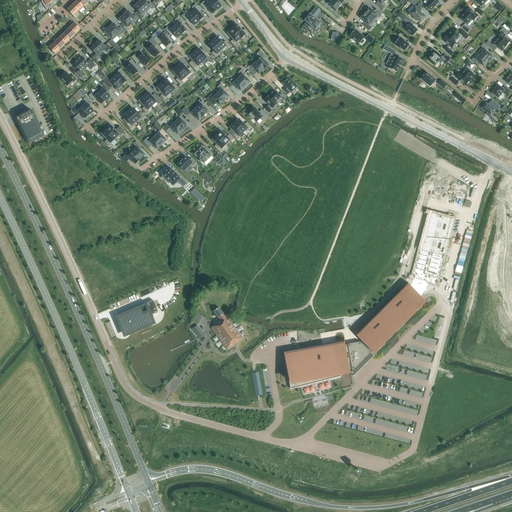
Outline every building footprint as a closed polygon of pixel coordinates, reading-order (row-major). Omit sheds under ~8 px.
[(55,0),(54,0),(44,0),(42,1),(41,2),(46,9),(52,6),(50,3),(55,0)] [(72,5),(78,11),(83,6),(77,0),(77,1),(72,5)] [(143,0),(141,0),(138,3),(146,12),(147,13),(151,9),(152,9),(154,7),(150,3),(148,5),(143,0)] [(215,0),(211,0),(209,2),(217,10),(218,11),(221,8),(221,7),(221,6),(215,0)] [(340,6),(332,0),(329,4),(336,11),(340,6)] [(376,0),(377,1),(379,2),(376,5),(382,10),(386,5),(383,3),(385,0),(376,0)] [(404,0),(401,0),(397,6),(400,8),(406,1),(404,0)] [(413,6),(408,12),(410,13),(413,17),(413,18),(415,20),(415,19),(420,23),(425,17),(419,12),(420,11),(423,8),(418,4),(418,3),(414,0),(409,0),(408,1),(413,5),(414,5),(415,6),(418,9),(417,10),(415,8),(413,6)] [(428,0),(425,0),(423,2),(426,5),(425,5),(431,10),(438,2),(435,0),(430,0),(429,1),(428,0)] [(483,5),(487,0),(476,0),(476,1),(475,1),(476,2),(481,7),(484,9),(485,7),(483,5)] [(288,5),(287,4),(285,7),(291,13),(298,7),(292,1),(288,5)] [(200,5),(205,10),(207,8),(212,14),(213,14),(214,14),(217,11),(216,11),(217,10),(209,2),(207,4),(206,2),(204,2),(200,5)] [(142,16),(146,12),(138,3),(134,7),(142,16)] [(172,4),(166,11),(168,13),(175,7),(172,4)] [(191,13),(199,22),(203,18),(198,12),(201,9),(196,4),(192,7),(192,9),(194,11),(191,13)] [(500,12),(504,8),(499,4),(495,8),(500,12)] [(78,11),(72,5),(67,10),(73,16),(78,11)] [(309,14),(304,20),(306,23),(306,24),(309,26),(310,25),(315,30),(317,28),(318,28),(319,26),(321,23),(315,18),(321,11),(315,7),(310,14),(309,14)] [(365,13),(374,22),(375,22),(379,17),(369,8),(365,13)] [(465,13),(474,21),(478,16),(470,8),(465,13)] [(125,13),(123,15),(132,24),(136,20),(137,22),(140,20),(136,15),(133,17),(128,11),(126,13),(125,13)] [(191,13),(187,17),(184,14),(181,16),(186,22),(189,20),(194,26),(199,22),(191,13)] [(365,13),(364,14),(363,13),(360,17),(361,17),(360,18),(366,23),(364,26),(369,31),(371,28),(370,26),(374,22),(365,13)] [(469,27),(474,21),(465,13),(460,18),(466,24),(462,28),(468,33),(470,31),(466,27),(467,25),(469,27)] [(128,28),(132,24),(123,15),(121,17),(121,18),(119,19),(125,25),(122,27),(127,32),(129,29),(128,28)] [(182,34),(186,31),(181,24),(184,22),(179,17),(176,19),(175,20),(175,22),(177,24),(174,26),(182,34)] [(406,17),(403,21),(407,24),(407,26),(404,29),(412,36),(417,31),(409,23),(411,21),(406,17)] [(73,23),(68,28),(75,34),(80,29),(73,23)] [(113,24),(109,28),(117,36),(117,37),(122,33),(123,34),(125,32),(121,27),(119,29),(113,24)] [(177,38),(182,34),(174,26),(173,24),(169,28),(168,27),(165,29),(170,35),(172,33),(177,38)] [(240,38),(241,39),(245,35),(247,37),(250,34),(245,29),(242,31),(237,25),(232,29),(240,38)] [(75,34),(68,28),(63,32),(70,39),(75,34)] [(113,40),(117,37),(117,36),(109,28),(105,32),(113,40)] [(236,42),(240,38),(232,29),(231,31),(231,30),(228,33),(236,42)] [(358,44),(360,42),(362,40),(364,38),(364,37),(355,30),(355,29),(349,36),(352,39),(354,41),(355,41),(358,44)] [(497,38),(506,46),(511,41),(505,36),(507,34),(508,34),(503,29),(499,33),(501,34),(497,38)] [(457,43),(462,38),(461,37),(458,35),(453,30),(448,35),(457,43)] [(460,34),(458,35),(461,37),(462,36),(466,40),(469,36),(463,30),(460,34)] [(70,39),(63,32),(58,37),(65,44),(69,39),(70,39)] [(154,40),(158,45),(161,42),(166,47),(167,47),(168,47),(171,44),(170,44),(171,43),(162,33),(157,37),(154,40)] [(370,44),(374,40),(374,39),(369,35),(369,34),(365,39),(370,44)] [(448,35),(443,40),(449,45),(447,47),(444,49),(451,56),(453,53),(450,50),(452,48),(457,43),(448,35)] [(65,44),(58,37),(53,42),(60,49),(65,44)] [(213,41),(221,50),(225,46),(227,48),(229,46),(225,41),(223,43),(218,37),(213,41)] [(399,37),(394,44),(399,48),(404,51),(409,45),(404,41),(399,37)] [(154,48),(158,45),(154,40),(152,38),(148,41),(151,43),(146,47),(155,58),(160,54),(154,48)] [(497,38),(493,43),(502,51),(506,46),(497,38)] [(102,53),(105,50),(107,52),(111,48),(106,44),(104,46),(98,40),(94,44),(102,53)] [(223,52),(221,50),(213,41),(208,45),(214,51),(211,53),(215,58),(223,52)] [(60,49),(53,42),(48,47),(54,54),(59,49),(60,49)] [(494,48),(488,42),(485,44),(492,50),(494,48)] [(94,44),(90,48),(95,54),(93,56),(97,61),(101,57),(100,55),(102,53),(94,44)] [(478,53),(488,62),(489,61),(490,62),(493,58),(492,58),(493,57),(486,51),(489,49),(483,44),(481,46),(483,48),(478,53)] [(385,45),(382,50),(391,54),(390,56),(393,57),(394,55),(396,51),(385,45)] [(194,53),(202,62),(202,63),(207,59),(210,56),(206,52),(203,54),(198,49),(194,53)] [(263,59),(266,56),(261,51),(257,54),(258,55),(254,60),(256,62),(263,70),(268,65),(263,59)] [(428,61),(435,66),(438,62),(441,65),(445,59),(449,62),(451,60),(445,55),(443,58),(436,51),(428,61)] [(136,56),(135,54),(131,57),(136,64),(140,61),(145,67),(150,63),(141,52),(136,56)] [(198,66),(202,62),(194,53),(192,54),(192,53),(189,56),(193,60),(189,64),(194,69),(198,66)] [(488,63),(488,62),(478,53),(472,60),(476,64),(478,61),(484,67),(484,66),(485,67),(488,63)] [(391,62),(389,66),(387,68),(396,72),(403,59),(394,55),(393,57),(390,56),(388,60),(391,62)] [(87,67),(90,70),(95,66),(90,60),(87,63),(81,56),(77,60),(85,69),(87,67)] [(77,60),(73,64),(79,71),(76,73),(82,79),(86,75),(83,72),(85,69),(77,60)] [(129,62),(129,63),(125,66),(133,76),(138,72),(133,67),(135,64),(131,60),(129,62)] [(474,65),(468,60),(465,64),(471,69),(474,65)] [(259,74),(263,70),(256,62),(251,66),(259,74)] [(177,68),(185,77),(190,73),(191,75),(194,72),(190,68),(187,70),(181,63),(178,66),(179,66),(178,68),(177,68)] [(178,68),(177,67),(177,68),(176,67),(173,70),(174,71),(173,71),(178,78),(176,80),(180,85),(183,82),(181,80),(185,77),(177,68),(178,68)] [(461,73),(470,81),(475,75),(466,67),(461,73)] [(122,85),(126,81),(121,76),(124,73),(120,69),(113,75),(114,77),(122,85)] [(245,87),(250,82),(244,76),(246,74),(242,69),(238,73),(239,75),(240,76),(237,79),(245,87)] [(100,71),(97,74),(104,81),(107,79),(100,71)] [(70,77),(65,72),(59,77),(67,86),(72,81),(74,82),(77,79),(73,75),(70,77)] [(426,72),(421,79),(430,87),(436,80),(426,72)] [(470,81),(461,73),(457,78),(466,86),(470,81)] [(448,75),(447,77),(450,80),(456,86),(459,82),(455,79),(453,77),(454,76),(452,75),(450,77),(448,75)] [(109,86),(112,84),(117,89),(122,85),(114,77),(110,81),(108,78),(107,79),(104,81),(109,86)] [(297,87),(288,78),(282,83),(286,87),(283,90),(287,95),(290,92),(291,92),(297,87)] [(237,79),(235,82),(233,80),(231,79),(230,81),(240,91),(245,87),(237,79)] [(162,84),(170,93),(174,89),(176,91),(178,89),(174,84),(172,86),(166,80),(162,84)] [(157,88),(163,94),(160,96),(164,101),(167,98),(166,97),(170,93),(162,84),(161,85),(160,85),(157,88)] [(218,89),(219,91),(217,94),(224,101),(225,101),(229,98),(228,97),(229,97),(223,91),(225,88),(221,84),(217,87),(218,89)] [(504,86),(502,88),(498,85),(492,93),(493,94),(492,94),(495,97),(496,96),(498,98),(503,93),(506,96),(510,91),(504,86)] [(98,92),(106,101),(110,97),(103,88),(99,92),(98,92)] [(97,90),(92,94),(91,93),(88,96),(93,102),(96,99),(101,105),(106,101),(98,92),(99,92),(97,90)] [(269,95),(277,104),(280,101),(282,102),(286,99),(281,93),(279,95),(274,90),(269,95)] [(144,97),(152,106),(156,102),(158,105),(161,102),(155,94),(154,94),(155,94),(156,96),(154,99),(152,97),(148,92),(145,95),(144,97)] [(210,103),(213,99),(219,106),(224,101),(217,94),(216,93),(213,96),(211,95),(206,99),(210,103)] [(269,95),(264,100),(269,105),(267,106),(264,108),(269,113),(271,111),(270,109),(271,108),(272,108),(277,104),(269,95)] [(80,105),(81,106),(89,115),(94,111),(89,105),(92,103),(86,96),(83,99),(84,101),(80,105)] [(147,109),(152,106),(144,97),(139,101),(145,107),(142,109),(146,114),(149,111),(147,109)] [(195,107),(203,116),(208,111),(202,105),(204,103),(200,98),(198,101),(199,102),(194,106),(195,107)] [(497,110),(500,107),(492,100),(488,104),(486,103),(482,108),(487,113),(486,114),(490,118),(496,110),(497,110)] [(89,116),(89,115),(81,106),(77,109),(76,109),(73,111),(77,116),(80,113),(85,119),(86,119),(89,116)] [(198,120),(203,116),(195,107),(190,112),(198,120)] [(257,122),(260,119),(262,121),(267,117),(262,110),(259,113),(254,108),(249,113),(250,114),(249,115),(252,119),(253,118),(257,122)] [(128,112),(136,121),(140,118),(142,120),(145,117),(140,112),(138,115),(133,109),(128,112)] [(28,143),(43,135),(31,110),(16,118),(28,143)] [(125,118),(122,120),(126,125),(131,129),(135,125),(134,123),(136,121),(128,112),(124,116),(125,118)] [(182,130),(187,126),(177,115),(175,116),(176,118),(177,120),(175,123),(182,130)] [(236,121),(234,123),(243,132),(247,128),(248,130),(251,127),(246,123),(244,125),(238,119),(236,122),(236,121)] [(182,130),(175,123),(174,122),(169,126),(177,135),(182,130)] [(232,126),(230,128),(236,134),(233,136),(238,140),(240,138),(238,136),(243,132),(234,123),(232,125),(232,126)] [(153,127),(156,130),(159,133),(161,130),(156,124),(153,127)] [(106,130),(115,140),(124,132),(120,127),(116,131),(111,126),(108,128),(108,129),(106,130)] [(115,140),(106,130),(105,130),(105,129),(102,132),(102,133),(102,134),(107,140),(105,142),(109,147),(111,144),(111,143),(115,140)] [(161,145),(166,140),(159,133),(156,130),(155,131),(154,131),(155,133),(157,134),(154,137),(161,145)] [(217,136),(225,144),(229,140),(231,142),(233,140),(229,135),(227,137),(221,132),(217,136)] [(226,145),(225,144),(217,136),(217,135),(216,136),(215,135),(212,138),(213,139),(212,140),(218,145),(215,148),(220,153),(223,150),(222,149),(226,145)] [(148,147),(151,144),(157,149),(161,145),(154,137),(151,140),(150,138),(148,137),(143,142),(148,147)] [(140,160),(144,155),(137,147),(132,152),(140,160)] [(200,160),(203,164),(211,156),(202,147),(200,149),(197,152),(195,155),(199,159),(200,161),(200,160)] [(140,160),(132,152),(131,151),(127,156),(135,164),(140,160)] [(218,154),(215,158),(220,163),(224,160),(218,154)] [(182,171),(183,170),(183,171),(190,165),(192,167),(196,163),(192,158),(189,160),(186,157),(183,160),(182,159),(180,162),(177,165),(178,166),(177,166),(182,171)] [(179,178),(169,168),(162,175),(162,174),(162,175),(172,185),(173,186),(173,185),(177,181),(183,187),(187,184),(180,177),(179,178)] [(208,176),(204,179),(209,184),(213,180),(208,176)] [(194,187),(190,191),(197,199),(201,195),(194,187)] [(425,301),(423,299),(423,298),(432,286),(434,287),(451,222),(431,216),(413,281),(410,285),(408,283),(407,283),(410,286),(359,337),(356,334),(362,341),(361,342),(360,342),(348,344),(348,345),(346,345),(344,337),(344,338),(344,340),(283,351),(283,348),(286,366),(287,366),(290,387),(291,389),(340,376),(340,375),(339,372),(350,370),(352,370),(353,372),(363,361),(371,353),(373,351),(376,348),(377,349),(425,301)] [(410,286),(407,283),(356,334),(359,337),(410,286)] [(428,302),(423,298),(423,299),(425,301),(377,349),(376,348),(373,351),(376,354),(428,302)] [(149,316),(158,312),(153,300),(136,307),(137,309),(116,318),(119,325),(121,324),(121,325),(122,328),(122,327),(123,329),(122,329),(125,335),(152,323),(149,316)] [(215,325),(211,328),(227,350),(243,338),(236,329),(229,319),(228,320),(223,314),(221,311),(218,307),(213,311),(218,318),(220,320),(214,324),(215,325)] [(350,323),(356,329),(359,326),(353,320),(350,323)] [(195,327),(192,329),(200,340),(205,336),(200,329),(197,325),(195,327)] [(344,338),(283,348),(283,351),(344,340),(344,338)] [(217,353),(212,357),(219,364),(223,360),(217,353)] [(363,361),(353,372),(354,376),(374,356),(371,353),(363,361)] [(258,372),(252,374),(256,396),(262,395),(258,372)] [(377,419),(377,425),(390,427),(396,428),(397,423),(377,419)]
